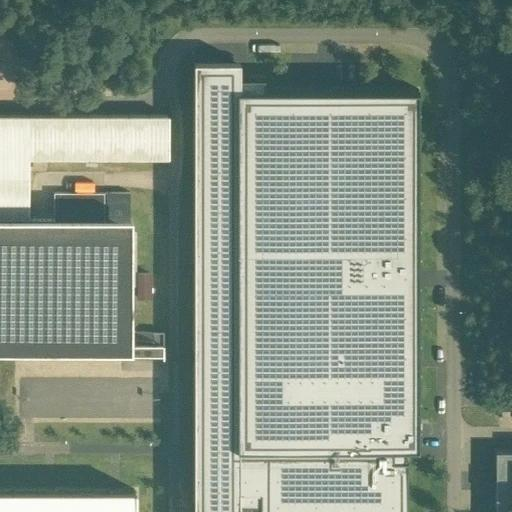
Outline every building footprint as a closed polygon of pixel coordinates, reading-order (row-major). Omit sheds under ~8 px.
[(239,511),(240,503),(259,503),(259,511),(262,511),(262,510),(403,510),(403,511),(406,511),(407,458),(404,458),(404,455),(404,448),(418,448),(418,444),(418,89),(264,89),(264,78),(240,78),(240,61),(194,61),(194,78),(194,363),(194,443),(194,465),(194,503),(193,511),(239,511)] [(0,356),(163,357),(164,345),(164,344),(164,331),(132,331),(132,230),(132,192),(104,192),(54,192),(54,219),(29,219),(29,156),(168,156),(168,116),(167,115),(148,115),(88,115),(16,115),(0,115),(0,356)] [(149,272),(137,272),(137,298),(150,298),(149,272)] [(511,511),(511,450),(497,451),(496,506),(508,506),(507,511),(511,511)] [(0,511),(134,511),(135,488),(0,488),(0,511)]
